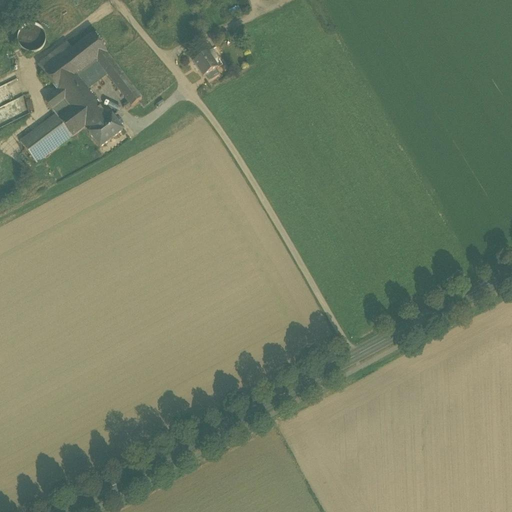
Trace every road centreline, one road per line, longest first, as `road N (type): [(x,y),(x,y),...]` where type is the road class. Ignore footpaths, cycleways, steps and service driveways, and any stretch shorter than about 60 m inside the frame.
road 1 (primary): [(511,272),(64,511)]
road 2 (track): [(113,0),(205,106),(353,357)]
road 3 (track): [(117,4),(32,63),(26,74),(39,115)]
road 4 (track): [(189,88),(136,132),(104,91)]
